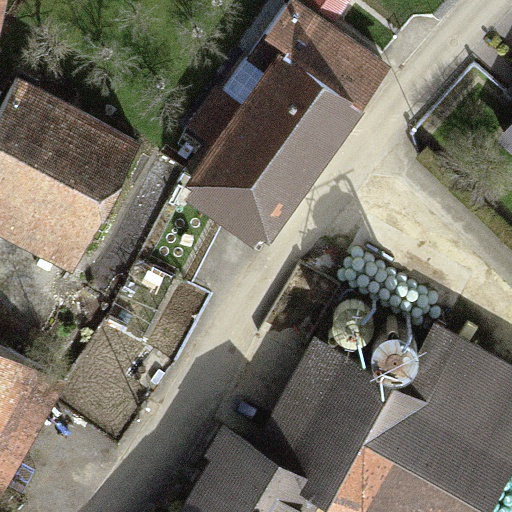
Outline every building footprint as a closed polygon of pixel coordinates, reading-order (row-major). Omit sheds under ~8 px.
[(10,0),(0,0),(0,46),(3,47),(10,0)] [(271,65),(340,118),(372,76),(285,10),(253,51),(271,65)] [(271,65),(172,193),(241,246),(340,118),(271,65)] [(0,220),(70,256),(124,150),(9,92),(0,109),(0,220)] [(511,128),(498,143),(511,156),(511,128)] [(312,348),(246,463),(305,505),(317,511),(479,511),(511,455),(511,383),(425,334),(388,399),(371,389),(312,348)] [(0,495),(59,392),(0,358),(0,495)] [(226,448),(179,511),(299,511),(305,505),(246,463),(226,448)]
